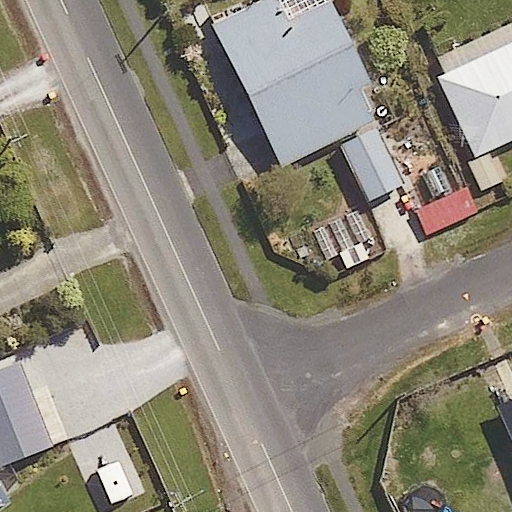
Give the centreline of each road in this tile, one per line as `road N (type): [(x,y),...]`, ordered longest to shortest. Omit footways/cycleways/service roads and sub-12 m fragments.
road 1 (residential): [(238,393),(60,0)]
road 2 (residential): [(511,270),(238,393)]
road 3 (residential): [(291,511),(238,393)]
